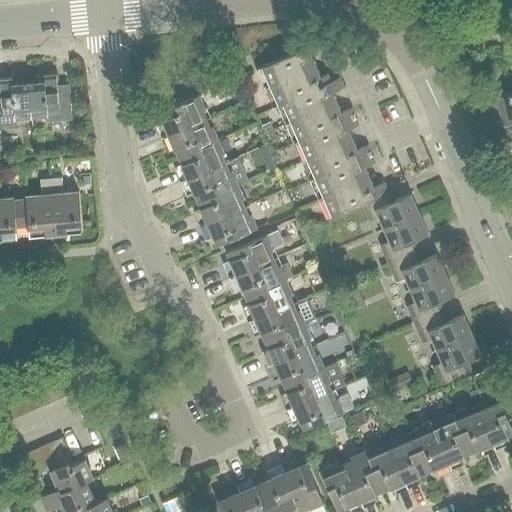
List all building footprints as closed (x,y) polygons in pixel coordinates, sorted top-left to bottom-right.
[(321,77),(309,51),(308,47),(256,70),(273,108),(278,106),(327,219),(362,203),(388,192),(384,183),(374,187),(365,167),(375,162),(372,156),(373,156),(371,152),(368,146),(358,150),(349,129),(359,125),(356,119),(357,118),(355,114),(354,115),(352,108),(342,113),(333,92),(343,87),(335,71),(321,77)] [(56,87),(55,75),(43,77),(44,83),(27,84),(31,119),(47,117),(47,123),(71,121),(68,86),(56,87)] [(12,86),(11,80),(0,80),(0,127),(16,126),(15,120),(31,119),(27,84),(12,86)] [(511,93),(496,98),(502,121),(496,122),(501,143),(511,140),(511,93)] [(159,113),(169,135),(209,118),(199,95),(159,113)] [(169,135),(179,157),(218,140),(209,118),(169,135)] [(276,137),(270,123),(263,127),(268,140),(276,137)] [(179,157),(188,179),(228,162),(218,140),(179,157)] [(270,154),(274,161),(278,158),(275,151),(270,154)] [(188,179),(198,201),(237,184),(228,162),(188,179)] [(50,181),(56,235),(82,233),(79,193),(62,195),(61,180),(50,181)] [(56,235),(50,181),(40,182),(41,197),(25,198),(25,201),(29,237),(56,235)] [(198,201),(207,223),(247,206),(237,184),(198,201)] [(385,230),(420,214),(411,194),(393,202),(388,192),(362,203),(370,221),(379,218),(385,230)] [(29,237),(25,201),(13,202),(13,199),(0,200),(0,240),(17,239),(17,238),(29,237)] [(257,228),(247,206),(207,223),(217,245),(257,228)] [(414,241),(428,235),(420,214),(385,230),(390,241),(381,245),(389,264),(419,251),(414,241)] [(227,253),(236,275),(276,258),(266,235),(227,253)] [(411,290),(446,275),(437,255),(423,261),(419,251),(389,264),(397,282),(406,278),(411,290)] [(354,275),(346,256),(336,260),(344,279),(354,275)] [(246,297),(286,280),(276,258),(236,275),(246,297)] [(441,301),(455,295),(446,275),(411,290),(416,302),(407,306),(415,325),(445,312),(441,301)] [(246,297),(256,319),(295,302),(286,280),(246,297)] [(365,307),(358,290),(348,295),(356,311),(365,307)] [(265,341),(305,324),(316,319),(307,299),(296,303),(295,302),(256,319),(265,341)] [(437,351),(472,336),(463,315),(449,321),(445,312),(415,325),(423,343),(432,339),(437,351)] [(314,346),(305,324),(265,341),(275,363),(314,346)] [(467,362),(481,356),(472,336),(437,351),(442,362),(433,366),(442,385),(472,372),(467,362)] [(275,363),(284,385),(324,368),(314,346),(275,363)] [(70,368),(59,372),(69,395),(80,390),(70,368)] [(284,385),(294,407),(334,390),(324,368),(284,385)] [(59,372),(48,377),(58,400),(69,395),(59,372)] [(409,385),(404,374),(387,382),(392,393),(409,385)] [(48,377),(37,382),(47,405),(58,400),(48,377)] [(37,382),(26,387),(36,410),(47,405),(37,382)] [(471,394),(475,403),(493,443),(511,434),(511,426),(498,394),(497,394),(493,384),(471,394)] [(26,387),(15,392),(25,414),(36,410),(26,387)] [(338,399),(334,390),(294,407),(304,430),(354,408),(348,394),(338,399)] [(15,392),(4,396),(14,419),(25,414),(15,392)] [(14,419),(4,396),(0,398),(0,417),(3,424),(14,419)] [(471,453),(493,443),(475,403),(453,413),(471,453)] [(362,412),(351,417),(356,427),(367,422),(362,412)] [(453,413),(431,423),(449,462),(471,453),(453,413)] [(431,423),(409,432),(426,472),(449,462),(431,423)] [(405,482),(426,472),(409,432),(387,442),(405,482)] [(62,438),(51,443),(61,466),(72,461),(62,438)] [(387,442),(365,451),(382,491),(405,482),(387,442)] [(50,470),(61,466),(51,443),(40,448),(50,470)] [(39,475),(40,474),(50,470),(40,448),(29,453),(39,475)] [(365,451),(343,461),(360,501),(382,491),(365,451)] [(27,480),(33,478),(39,475),(29,453),(17,457),(27,480)] [(51,470),(59,489),(61,492),(87,482),(94,479),(85,459),(71,465),(70,462),(51,470)] [(360,501),(343,461),(321,471),(338,511),(360,501)] [(284,473),(301,511),(302,511),(324,503),(307,463),(284,473)] [(301,511),(284,473),(262,482),(274,511),(301,511)] [(33,478),(37,489),(38,489),(45,486),(40,474),(39,475),(33,478)] [(96,503),(87,482),(61,492),(59,489),(41,497),(47,511),(62,505),(66,511),(80,506),(81,510),(96,503)] [(240,492),(248,511),(274,511),(262,482),(240,492)] [(248,511),(240,492),(218,501),(222,511),(248,511)] [(112,511),(107,498),(96,503),(81,510),(80,506),(66,511),(65,511),(112,511)]
